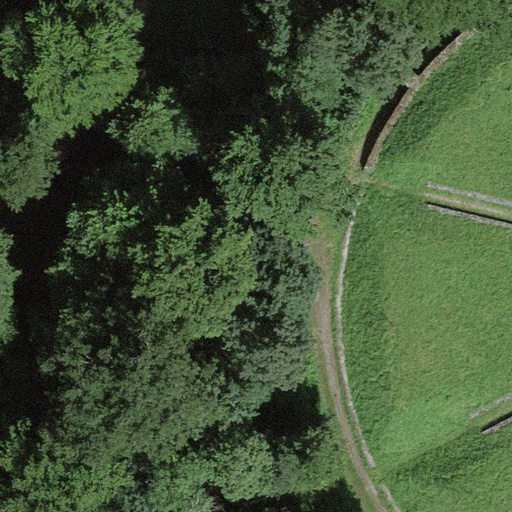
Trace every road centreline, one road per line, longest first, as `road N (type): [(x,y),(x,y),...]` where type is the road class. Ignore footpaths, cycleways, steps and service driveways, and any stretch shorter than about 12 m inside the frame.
road 1 (track): [(379,511),(344,424),(322,325),(320,253),(341,180),(202,99),(124,71)]
road 2 (track): [(0,200),(86,139),(124,71),(133,0)]
